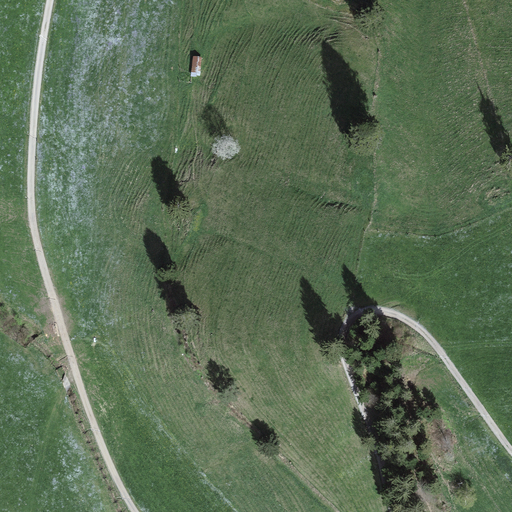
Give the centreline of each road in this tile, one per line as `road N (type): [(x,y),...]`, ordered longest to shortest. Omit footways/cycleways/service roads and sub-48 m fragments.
road 1 (track): [(134,511),(95,431),(37,247),(31,142),(52,0)]
road 2 (track): [(511,452),(420,329),(396,313),(354,313),(341,333),(342,352),(391,511)]
